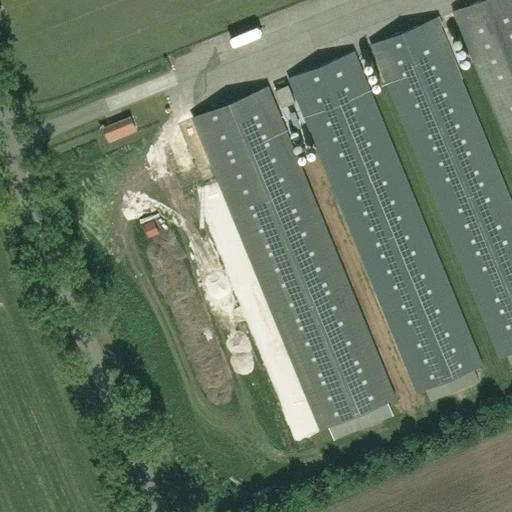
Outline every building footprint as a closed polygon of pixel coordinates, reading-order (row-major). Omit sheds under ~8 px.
[(511,0),(480,0),(455,11),(511,151),(511,0)] [(511,198),(437,18),(371,45),(499,357),(508,354),(511,363),(511,198)] [(354,51),(289,78),(417,391),(426,387),(431,400),(480,381),(474,367),(483,364),(354,51)] [(277,89),(283,105),(295,100),(288,84),(277,89)] [(393,415),(388,403),(397,399),(269,85),(194,116),(323,430),(329,427),(334,439),(393,415)]
